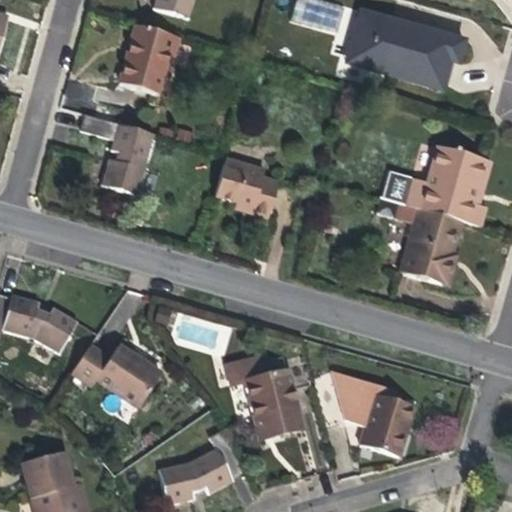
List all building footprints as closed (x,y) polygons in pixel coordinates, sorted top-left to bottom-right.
[(155,0),(153,10),(187,20),(192,0),(155,0)] [(336,34),(344,5),(324,0),(295,0),(290,22),(336,34)] [(457,64),(464,41),(359,12),(346,58),(367,64),(365,71),(441,92),(443,85),(439,72),(442,60),(449,62),(457,64)] [(167,57),(172,38),(135,27),(126,56),(118,85),(156,96),(167,57)] [(172,58),(177,40),(172,38),(167,57),(172,58)] [(365,71),(367,64),(346,58),(344,65),(365,71)] [(446,71),(449,62),(442,60),(439,72),(443,85),(446,71)] [(135,197),(142,171),(140,170),(143,161),(145,161),(152,136),(84,117),(80,132),(113,142),(110,152),(117,154),(115,159),(114,163),(108,161),(101,187),(135,197)] [(169,140),(172,131),(160,128),(158,136),(169,140)] [(190,145),(193,134),(178,130),(175,141),(190,145)] [(472,205),(484,161),(437,148),(426,184),(425,184),(410,180),(403,207),(414,210),(416,211),(460,223),(478,228),(484,209),(478,207),(472,205)] [(481,194),(490,163),(484,161),(472,205),(478,207),(481,194)] [(267,220),(277,185),(260,180),(262,173),(223,162),(213,198),(235,204),(250,209),(248,215),(267,220)] [(248,215),(250,209),(235,204),(233,211),(241,213),(248,215)] [(412,225),(416,211),(414,210),(403,207),(397,206),(393,220),(412,225)] [(451,255),(460,223),(416,211),(412,225),(398,274),(407,276),(447,287),(453,268),(448,267),(451,255)] [(400,301),(407,276),(398,274),(391,299),(400,301)] [(0,340),(2,331),(11,300),(0,296),(0,340)] [(30,333),(36,310),(37,304),(25,301),(12,297),(11,300),(2,331),(28,338),(30,333)] [(164,325),(169,310),(158,307),(154,322),(164,325)] [(30,333),(38,336),(49,316),(36,310),(30,333)] [(53,310),(49,316),(38,336),(35,341),(58,354),(76,324),(53,310)] [(91,387),(95,382),(109,361),(88,348),(71,374),(91,387)] [(117,348),(109,361),(95,382),(138,410),(160,376),(141,363),(117,348)] [(283,360),(286,372),(291,392),(311,387),(303,355),(283,360)] [(269,378),(268,376),(264,357),(225,367),(230,388),(244,384),(269,378)] [(286,372),(268,376),(269,378),(244,384),(256,432),(277,427),(279,437),(301,432),(291,392),(286,372)] [(343,421),(364,429),(374,397),(392,402),(395,393),(331,374),(312,379),(325,427),(343,421)] [(406,431),(413,408),(392,402),(374,397),(364,429),(359,447),(397,459),(406,431)] [(279,437),(277,427),(256,432),(259,442),(272,439),(279,437)] [(209,439),(215,451),(230,479),(248,470),(229,433),(228,429),(209,439)] [(231,483),(230,479),(215,451),(191,463),(194,468),(185,471),(184,466),(158,472),(166,507),(192,501),(191,494),(198,492),(204,489),(208,495),(231,483)] [(87,511),(80,485),(73,487),(64,453),(20,464),(30,500),(37,498),(41,511),(87,511)] [(41,511),(37,498),(30,500),(33,511),(41,511)]
